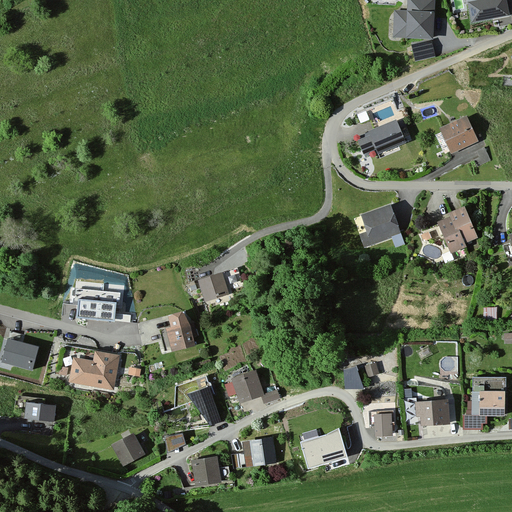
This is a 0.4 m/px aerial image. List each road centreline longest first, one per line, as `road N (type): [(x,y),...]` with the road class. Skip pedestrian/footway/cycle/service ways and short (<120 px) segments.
road 1 (residential): [(120,486),(287,401),(324,391),(342,393),(354,406),(359,444),(511,435)]
road 2 (residential): [(511,34),(343,108),(329,123),(327,150),(356,181),(378,186),(511,185)]
road 3 (residential): [(0,309),(133,347)]
road 4 (residential): [(0,440),(120,486)]
